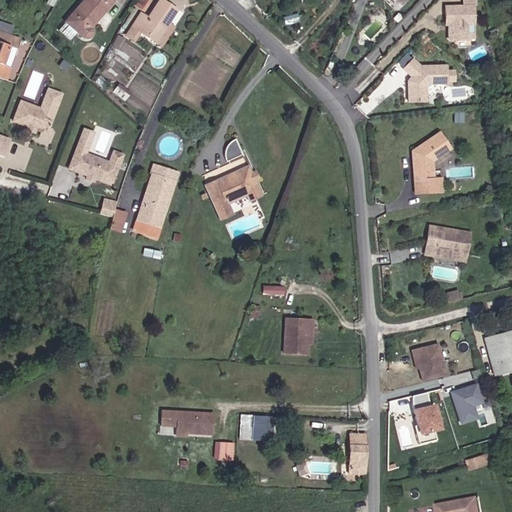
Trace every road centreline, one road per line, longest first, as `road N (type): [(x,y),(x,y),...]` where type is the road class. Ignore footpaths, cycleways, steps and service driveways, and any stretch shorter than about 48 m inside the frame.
road 1 (residential): [(222,0),(332,103),(356,147),(377,511)]
road 2 (unknown): [(224,1),(152,135)]
